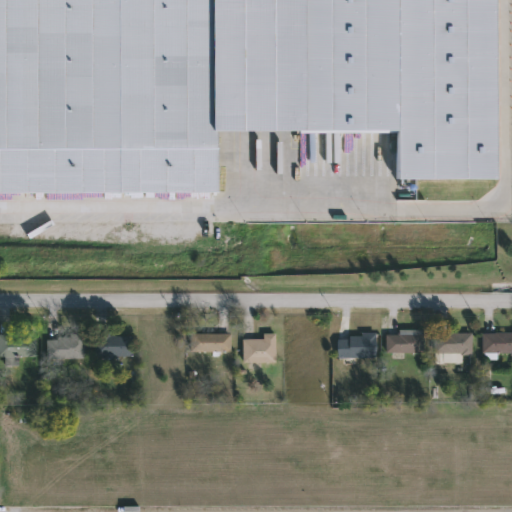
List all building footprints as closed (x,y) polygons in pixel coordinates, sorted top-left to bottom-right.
[(0,0),(0,201),(223,200),(223,133),(407,132),(408,174),(494,174),(493,0),(0,0)] [(421,350),(384,350),(384,329),(421,329),(421,350)] [(471,330),(471,352),(449,352),(433,352),(433,330),(471,330)] [(511,350),(480,350),(480,330),(511,330),(511,350)] [(0,331),(35,331),(35,353),(16,353),(16,362),(2,362),(2,354),(0,354),(0,331)] [(188,349),(188,331),(229,331),(229,349),(188,349)] [(240,360),(240,337),(260,337),(260,331),(273,331),(273,360),(240,360)] [(374,331),(374,352),(335,352),(335,331),(374,331)] [(47,333),(82,333),(82,356),(47,356),(47,333)] [(131,354),(95,354),(95,333),(131,333),(131,354)]
